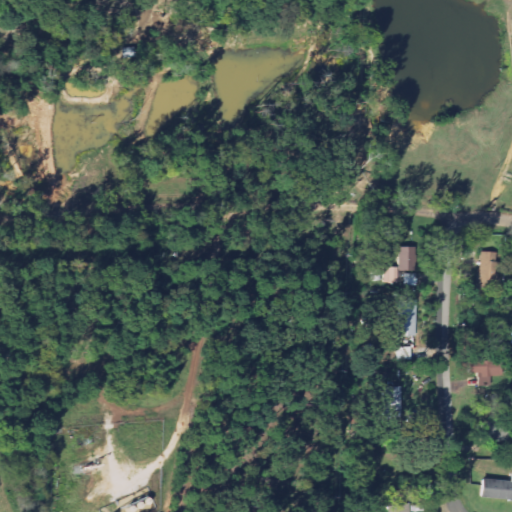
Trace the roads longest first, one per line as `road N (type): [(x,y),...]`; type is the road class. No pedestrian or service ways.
road 1 (residential): [(459,511),(450,484),(443,350),(452,215)]
road 2 (residential): [(321,207),(511,221)]
